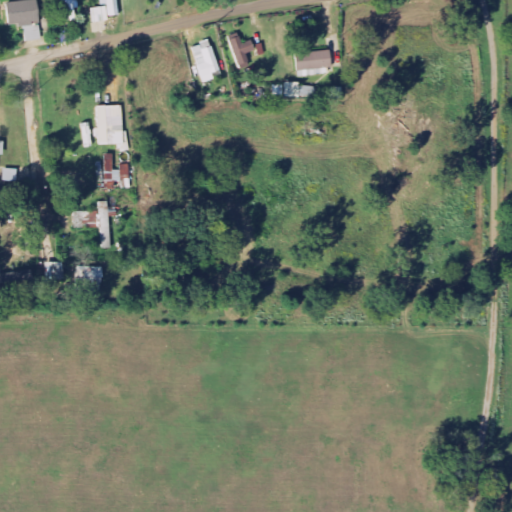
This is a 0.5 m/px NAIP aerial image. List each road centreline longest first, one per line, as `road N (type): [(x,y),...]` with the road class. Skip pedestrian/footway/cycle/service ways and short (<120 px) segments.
road 1 (residential): [(469,511),(489,392),(493,300),(494,56),(482,0)]
road 2 (residential): [(305,0),(0,67)]
road 3 (residential): [(27,61),(44,234)]
